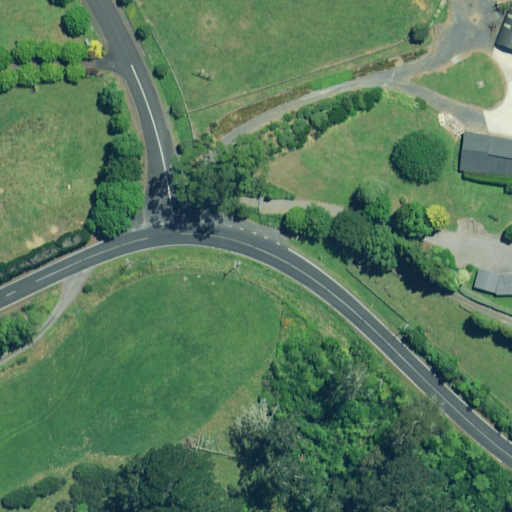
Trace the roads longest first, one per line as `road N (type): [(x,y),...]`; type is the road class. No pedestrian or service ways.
road 1 (tertiary): [(175,233),(238,241),(305,274),(511,458)]
road 2 (unclassified): [(95,0),(146,105),(175,233)]
road 3 (tertiary): [(0,296),(109,243),(175,233)]
